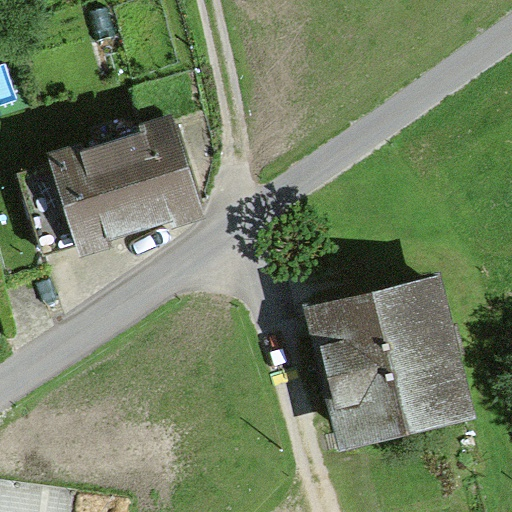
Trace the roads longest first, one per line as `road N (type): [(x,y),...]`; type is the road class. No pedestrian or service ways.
road 1 (unclassified): [(511,34),(0,387)]
road 2 (track): [(337,511),(272,309),(207,0)]
